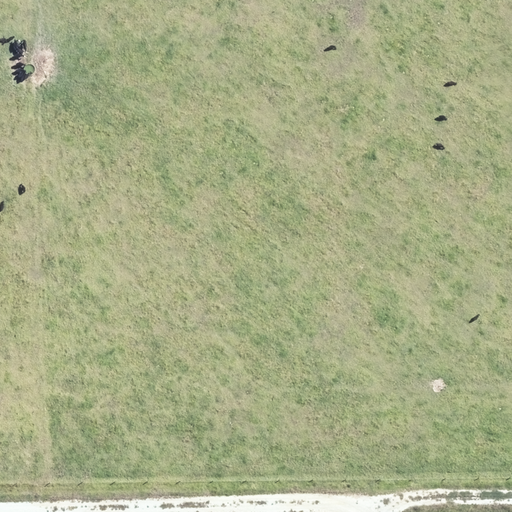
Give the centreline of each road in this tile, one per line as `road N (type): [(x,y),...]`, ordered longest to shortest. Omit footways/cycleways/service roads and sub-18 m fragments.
road 1 (track): [(0,509),(385,500)]
road 2 (track): [(385,500),(511,497)]
